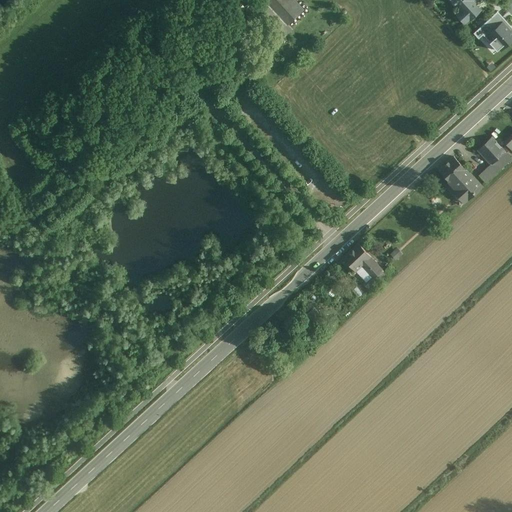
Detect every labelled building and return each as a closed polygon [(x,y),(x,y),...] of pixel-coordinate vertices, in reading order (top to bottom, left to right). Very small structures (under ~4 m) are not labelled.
[(251,8),(243,16),(246,20),(232,33),(237,38),(228,46),(235,53),(244,45),(245,46),(267,26),(267,27),(268,26),(272,30),(282,21),(286,24),(301,10),(291,0),(255,0),(249,6),(251,8)] [(450,0),(461,11),(456,15),(465,24),(469,20),(481,9),(474,1),(475,0),(450,0)] [(501,23),(487,36),(492,41),(490,43),(497,51),(499,49),(501,51),(511,40),(511,30),(511,31),(503,22),(501,23)] [(491,137),(478,150),(490,164),(491,164),(492,164),(505,151),(491,137)] [(505,151),(492,164),(497,169),(510,156),(505,151)] [(466,169),(455,156),(440,169),(451,182),(466,169)] [(497,169),(492,164),(491,164),(490,164),(479,174),(485,180),(497,169)] [(481,185),(466,169),(451,182),(466,198),(481,185)] [(359,242),(343,256),(355,270),(359,266),(371,256),(359,242)] [(382,268),(371,256),(359,266),(368,277),(370,279),(374,275),(382,268)] [(383,270),(387,275),(394,269),(391,264),(383,270)] [(382,268),(374,275),(380,281),(387,275),(383,270),(382,268)] [(380,281),(374,275),(370,279),(368,277),(362,283),(370,290),(380,281)]
